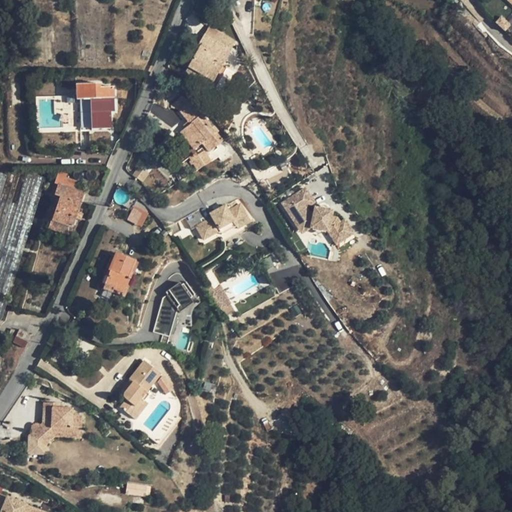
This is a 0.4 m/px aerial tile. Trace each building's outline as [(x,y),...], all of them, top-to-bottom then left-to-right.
[(209,26),(204,35),(231,50),(236,41),(209,26)] [(199,48),(188,67),(213,81),(215,78),(222,65),(231,50),(204,35),(197,47),(199,48)] [(222,65),(215,78),(219,81),(227,67),(222,65)] [(188,67),(185,73),(210,87),(213,81),(188,67)] [(213,81),(210,87),(214,89),(219,81),(215,78),(213,81)] [(80,129),(110,128),(110,112),(114,111),(113,87),(100,87),(100,84),(76,84),(76,100),(79,100),(80,129)] [(180,110),(190,101),(184,97),(171,108),(180,110)] [(190,101),(180,110),(188,121),(190,124),(185,127),(180,131),(194,149),(202,143),(208,152),(222,140),(190,101)] [(195,154),(190,157),(197,169),(211,160),(205,151),(197,156),(195,154)] [(8,175),(0,198),(0,261),(27,175),(9,170),(8,175)] [(27,175),(0,261),(0,319),(2,320),(46,177),(28,172),(27,175)] [(60,197),(52,220),(72,227),(75,218),(77,212),(84,192),(74,189),(76,181),(66,177),(67,174),(58,172),(54,183),(57,185),(54,195),(60,197)] [(307,185),(280,201),(300,234),(315,226),(319,234),(327,229),(337,247),(357,235),(347,217),(340,221),(328,201),(319,206),(307,185)] [(220,228),(233,221),(236,226),(237,229),(250,221),(240,204),(228,211),(226,206),(211,214),(213,217),(197,226),(204,239),(221,230),(220,228)] [(135,205),(128,219),(143,226),(150,212),(135,205)] [(49,228),(70,235),(72,227),(52,220),(49,228)] [(233,221),(220,228),(221,230),(223,234),(236,226),(233,221)] [(110,271),(105,284),(113,287),(111,292),(122,296),(129,278),(128,278),(135,260),(116,253),(109,270),(110,271)] [(223,309),(233,304),(219,279),(210,284),(223,309)] [(103,288),(111,292),(113,287),(105,284),(103,288)] [(19,329),(16,335),(28,341),(31,335),(19,329)] [(125,392),(124,393),(124,394),(124,396),(124,397),(125,398),(126,399),(120,408),(135,420),(148,403),(144,400),(149,394),(146,391),(160,373),(144,360),(129,379),(130,380),(133,382),(125,392)] [(162,376),(157,381),(166,394),(172,390),(162,376)] [(133,382),(130,380),(122,390),(125,392),(133,382)] [(177,399),(148,436),(158,444),(180,417),(177,416),(179,410),(180,404),(177,399)] [(81,437),(82,416),(72,416),(72,408),(60,407),(61,403),(44,402),(44,411),(47,411),(46,425),(41,428),(39,425),(37,424),(36,423),(34,424),(32,427),(32,429),(32,430),(32,433),(29,435),(28,445),(37,446),(42,441),(46,444),(55,436),(81,437)] [(37,446),(28,445),(28,453),(45,453),(46,444),(42,441),(37,446)] [(127,482),(125,493),(149,496),(151,486),(127,482)] [(48,511),(49,511),(0,490),(0,511),(48,511)]
